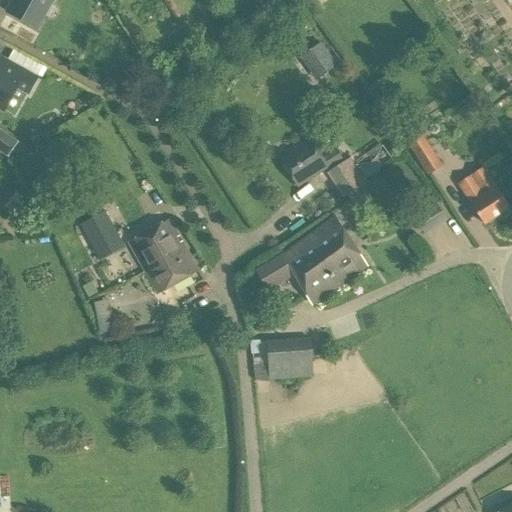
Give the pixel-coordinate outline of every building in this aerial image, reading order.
[(36,28),(51,0),(12,0),(6,11),(36,28)] [(315,81),(337,65),(321,42),(299,57),(315,81)] [(37,76),(8,60),(0,74),(0,107),(3,110),(17,86),(28,92),(37,76)] [(0,150),(7,156),(12,150),(18,142),(0,129),(0,150)] [(443,166),(423,135),(408,144),(428,176),(443,166)] [(323,158),(309,137),(278,157),(297,187),(328,167),(328,166),(342,158),(336,149),(323,158)] [(363,177),(391,159),(381,144),(354,162),(350,157),(329,171),(346,196),(367,182),(363,177)] [(484,224),(510,207),(483,166),(458,183),(484,224)] [(427,230),(451,221),(444,204),(421,214),(427,230)] [(99,261),(124,247),(104,210),(79,224),(99,261)] [(297,279),(351,241),(336,216),(283,255),(255,271),(268,291),(294,274),(297,279)] [(128,241),(158,293),(197,270),(168,219),(128,241)] [(351,241),(297,279),(312,304),(367,266),(351,241)] [(92,281),(82,286),(88,297),(98,292),(92,281)] [(112,317),(97,320),(100,333),(115,331),(112,317)] [(269,379),(313,377),(310,337),(267,339),(269,379)]
